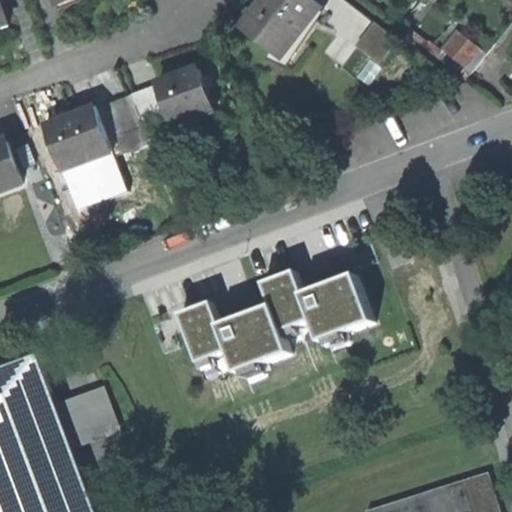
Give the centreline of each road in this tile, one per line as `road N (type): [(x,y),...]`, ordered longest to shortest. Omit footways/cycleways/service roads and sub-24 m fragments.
road 1 (residential): [(511,120),(0,316)]
road 2 (residential): [(0,86),(171,19),(187,0)]
